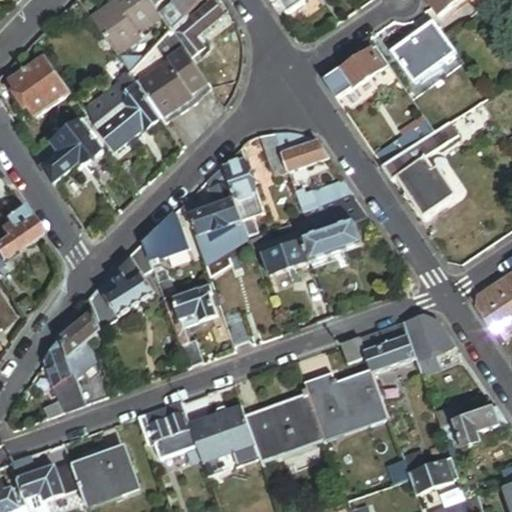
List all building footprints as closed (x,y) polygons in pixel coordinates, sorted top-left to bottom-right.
[(164,20),(161,15),(156,9),(150,0),(115,0),(113,2),(116,6),(93,22),(118,58),(143,41),(140,37),(164,20)] [(150,0),(156,9),(168,0),(150,0)] [(177,0),(172,4),(173,6),(161,15),(164,20),(173,33),(186,20),(204,0),(177,0)] [(218,0),(205,0),(210,6),(188,24),(186,20),(173,33),(193,61),(207,51),(199,38),(225,16),(215,3),(218,0)] [(205,0),(204,0),(186,20),(188,24),(210,6),(205,0)] [(268,0),(275,9),(280,6),(288,18),(290,16),(305,6),(304,4),(308,0),(268,0)] [(290,16),(298,28),(323,10),(316,0),(308,0),(304,4),(305,6),(290,16)] [(428,0),(427,1),(440,19),(466,0),(428,0)] [(416,86),(458,57),(436,26),(394,55),(416,86)] [(193,61),(173,33),(130,76),(162,122),(164,126),(198,103),(195,100),(213,89),(193,61)] [(377,49),(371,40),(326,72),(324,80),(339,103),(385,72),(372,53),(377,49)] [(377,49),(372,53),(385,72),(390,68),(377,49)] [(71,97),(46,61),(11,85),(37,121),(71,97)] [(162,122),(130,76),(87,112),(93,119),(91,121),(96,128),(95,129),(116,156),(145,133),(147,135),(162,122)] [(401,135),(404,140),(428,124),(424,118),(401,135)] [(385,170),(436,135),(428,124),(404,140),(377,158),(385,170)] [(461,140),(451,125),(436,135),(385,170),(395,185),(399,182),(427,163),(461,140)] [(80,127),(36,161),(57,188),(83,168),(84,170),(103,156),(80,127)] [(285,156),(278,136),(262,140),(277,179),(292,174),(285,156)] [(294,136),(278,136),(285,156),(292,174),(292,176),(331,162),(319,145),(311,141),(302,138),(294,136)] [(266,217),(243,151),(225,169),(236,202),(248,234),(250,239),(260,235),(256,221),(266,217)] [(436,175),(427,163),(399,182),(426,222),(458,200),(440,173),(436,175)] [(139,196),(150,185),(134,169),(124,178),(139,196)] [(236,202),(225,169),(210,183),(219,208),(236,202)] [(354,197),(345,183),(301,199),(307,216),(331,207),(354,197)] [(189,218),(201,215),(194,199),(185,207),(189,218)] [(0,224),(23,209),(17,200),(3,209),(5,212),(1,215),(0,213),(0,224)] [(226,247),(248,234),(236,202),(219,208),(201,215),(189,218),(212,281),(233,268),(226,247)] [(315,241),(340,232),(331,207),(307,216),(315,241)] [(42,237),(23,209),(0,224),(0,269),(4,267),(5,266),(2,261),(24,247),(25,249),(42,237)] [(179,216),(177,215),(146,245),(152,263),(165,259),(166,261),(192,252),(179,216)] [(305,235),(273,246),(254,252),(257,261),(265,258),(272,280),(364,248),(357,227),(340,232),(315,241),(313,241),(307,243),(305,237),(305,235)] [(273,246),(269,236),(251,242),(254,252),(273,246)] [(145,279),(155,271),(152,263),(146,245),(133,259),(113,279),(93,301),(91,303),(95,314),(102,335),(157,297),(145,279)] [(4,267),(0,269),(0,280),(1,282),(6,279),(9,275),(4,267)] [(511,318),(511,275),(482,296),(478,310),(493,332),(511,318)] [(191,371),(206,365),(198,342),(192,345),(186,330),(221,318),(218,309),(214,299),(216,298),(213,289),(167,305),(191,371)] [(25,300),(17,305),(28,322),(34,314),(25,300)] [(95,314),(64,341),(79,382),(90,373),(92,372),(98,367),(95,355),(88,347),(102,335),(95,314)] [(252,344),(241,314),(227,319),(238,349),(252,344)] [(426,318),(404,326),(417,362),(417,364),(456,349),(438,324),(426,318)] [(511,318),(493,332),(496,336),(511,324),(511,318)] [(417,362),(404,326),(362,341),(368,360),(373,374),(374,377),(417,362)] [(79,382),(64,341),(48,364),(57,389),(54,391),(60,405),(44,411),(48,422),(88,407),(79,382)] [(368,360),(362,341),(343,348),(349,367),(368,360)] [(90,373),(98,397),(111,393),(102,368),(92,372),(90,373)] [(389,418),(374,377),(373,374),(337,387),(329,390),(325,380),(306,387),(310,398),(323,435),(366,419),(368,425),(389,418)] [(329,390),(337,387),(333,377),(325,380),(329,390)] [(263,465),(326,442),(325,441),(323,435),(310,398),(247,421),(257,448),(262,463),(263,465)] [(192,430),(183,405),(140,421),(151,450),(157,447),(163,463),(199,450),(192,430)] [(459,408),(436,417),(441,431),(464,422),(459,408)] [(257,448),(247,421),(244,411),(192,430),(199,450),(205,467),(257,448)] [(509,428),(497,411),(464,422),(441,431),(446,445),(459,440),(464,453),(483,446),(480,438),(509,428)] [(325,441),(368,425),(366,419),(323,435),(325,441)] [(262,463),(257,448),(205,467),(210,481),(262,463)] [(126,452),(74,471),(82,492),(87,508),(120,497),(140,490),(126,452)] [(410,477),(429,470),(424,456),(405,463),(410,477)] [(39,478),(32,459),(14,466),(22,490),(27,504),(45,497),(47,504),(82,492),(74,471),(73,466),(39,478)] [(460,482),(452,461),(429,470),(410,477),(418,498),(460,482)] [(511,488),(511,471),(502,475),(507,490),(511,488)] [(0,511),(17,511),(29,508),(27,504),(22,490),(6,495),(2,483),(0,483),(0,511)] [(45,497),(27,504),(29,508),(29,511),(49,511),(47,504),(45,497)] [(92,511),(122,502),(120,497),(87,508),(88,511),(92,511)] [(482,511),(479,501),(444,511),(482,511)]
